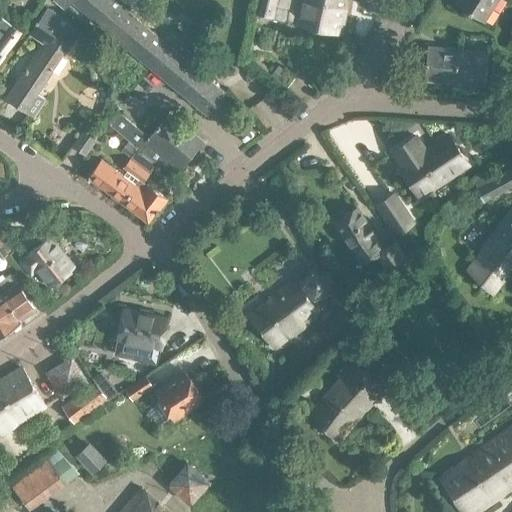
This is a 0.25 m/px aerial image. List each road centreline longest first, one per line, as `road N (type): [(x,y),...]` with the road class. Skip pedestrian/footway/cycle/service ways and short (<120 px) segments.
road 1 (residential): [(351,511),(266,434),(157,242)]
road 2 (residential): [(157,242),(346,99)]
road 3 (residential): [(356,511),(467,398),(511,368)]
road 4 (residential): [(0,355),(157,242)]
road 5 (residential): [(346,99),(511,111)]
road 6 (residential): [(157,242),(46,175)]
